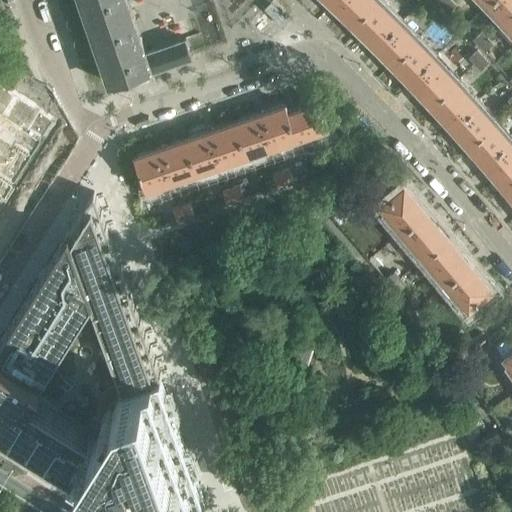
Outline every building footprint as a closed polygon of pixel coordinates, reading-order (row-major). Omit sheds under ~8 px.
[(129,0),(82,0),(111,83),(192,55),(187,38),(147,52),(129,0)] [(353,24),(375,0),(342,0),(336,7),(353,24)] [(402,20),(381,0),(375,0),(353,24),(370,41),(383,27),(389,33),(402,20)] [(446,12),(453,5),(448,0),(447,0),(441,6),(446,12)] [(505,20),(511,13),(511,0),(492,0),(489,3),(505,20)] [(435,21),(442,14),(437,9),(430,16),(435,21)] [(441,27),(448,20),(442,14),(435,21),(441,27)] [(392,63),(419,37),(402,20),(389,33),(383,27),(370,41),(392,63)] [(479,46),(486,39),(481,33),(473,40),(479,46)] [(422,67),(435,55),(419,37),(392,63),(414,86),(428,73),(422,67)] [(484,51),(491,44),(486,39),(479,46),(484,51)] [(474,63),(482,57),(477,51),(469,58),(474,63)] [(431,104),(458,78),(435,55),(422,67),(428,73),(414,86),(431,104)] [(480,69),(487,62),(482,57),(474,63),(480,69)] [(465,86),(458,78),(431,104),(447,121),(461,109),(466,115),(480,102),(465,86)] [(0,218),(62,125),(0,85),(0,218)] [(329,127),(320,100),(289,110),(299,137),(319,130),(321,134),(329,143),(337,136),(329,127)] [(299,137),(289,110),(287,102),(236,120),(248,155),(299,137)] [(468,145),(496,120),(480,102),(466,115),(461,109),(447,121),(468,145)] [(248,155),(236,120),(186,137),(198,172),(248,155)] [(498,151),(511,139),(496,120),(468,145),(489,169),(503,157),(498,151)] [(198,172),(186,137),(136,154),(143,177),(138,179),(142,191),(198,172)] [(511,180),(511,139),(498,151),(503,157),(489,169),(505,187),(511,180)] [(294,180),(290,168),(281,171),(286,183),(294,180)] [(286,183),(281,171),(273,174),(277,186),(286,183)] [(428,210),(405,183),(389,197),(380,186),(372,193),(403,230),(428,210)] [(242,198),(238,186),(230,189),(235,201),(242,198)] [(235,201),(230,189),(223,191),(227,203),(235,201)] [(0,425),(71,470),(73,471),(95,485),(97,486),(98,485),(108,492),(107,493),(109,494),(110,493),(120,499),(119,500),(121,501),(122,500),(132,507),(132,508),(133,509),(134,508),(140,511),(170,511),(198,502),(206,499),(206,498),(205,496),(204,496),(200,485),(201,484),(201,482),(199,483),(195,471),(196,471),(196,469),(195,469),(190,458),(192,457),(176,415),(175,415),(171,404),(172,403),(171,401),(170,402),(166,390),(167,390),(166,388),(165,388),(161,377),(162,376),(161,372),(160,372),(157,363),(157,362),(156,359),(156,358),(155,358),(152,349),(151,345),(150,345),(147,336),(148,336),(147,335),(146,332),(146,331),(145,331),(142,322),(143,322),(142,321),(141,318),(140,318),(137,309),(138,308),(136,305),(136,304),(135,304),(132,295),(133,295),(133,294),(131,291),(131,290),(130,291),(127,282),(128,281),(127,277),(126,277),(122,268),(123,268),(123,267),(123,266),(122,264),(121,263),(121,264),(117,255),(118,254),(117,250),(116,250),(113,241),(113,240),(112,237),(112,236),(111,237),(108,228),(108,227),(107,223),(106,223),(103,214),(103,213),(102,210),(102,209),(101,209),(98,200),(97,196),(96,196),(95,191),(94,191),(89,199),(88,200),(86,203),(87,203),(82,211),(81,211),(81,212),(79,215),(77,219),(74,224),(74,223),(73,224),(71,227),(61,243),(47,265),(40,278),(9,326),(6,331),(1,338),(1,339),(0,340),(0,425)] [(195,215),(190,202),(182,205),(186,217),(195,215)] [(186,217),(182,205),(173,208),(178,220),(186,217)] [(450,236),(431,214),(428,210),(403,230),(425,256),(450,236)] [(472,262),(469,259),(450,236),(425,256),(448,283),(472,262)] [(478,302),(494,289),(472,262),(448,283),(479,320),(487,313),(478,302)] [(393,284),(400,278),(395,272),(387,278),(393,284)] [(398,291),(406,284),(400,278),(393,284),(398,291)] [(511,347),(506,338),(497,344),(511,365),(511,347)]
